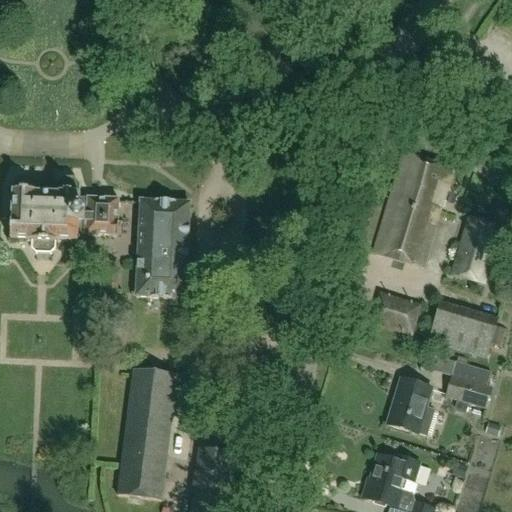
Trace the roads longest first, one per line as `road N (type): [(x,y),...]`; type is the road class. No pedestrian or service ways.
road 1 (residential): [(267,511),(393,95)]
road 2 (unclassified): [(511,187),(393,95)]
road 3 (unclassified): [(393,95),(374,78),(434,0)]
